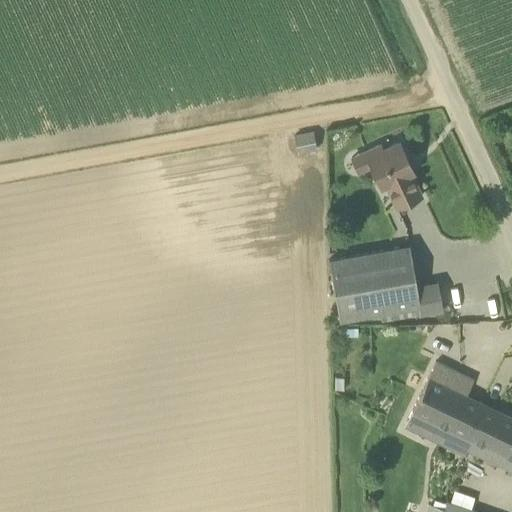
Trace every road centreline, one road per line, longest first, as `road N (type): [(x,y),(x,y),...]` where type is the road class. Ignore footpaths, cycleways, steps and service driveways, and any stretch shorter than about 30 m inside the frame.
road 1 (track): [(0,175),(447,99)]
road 2 (unclassified): [(511,232),(401,0)]
